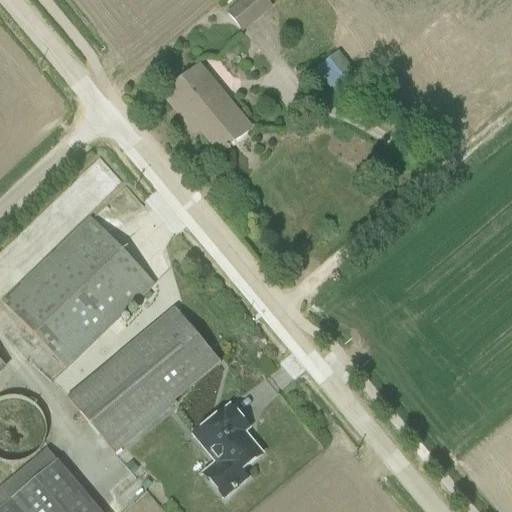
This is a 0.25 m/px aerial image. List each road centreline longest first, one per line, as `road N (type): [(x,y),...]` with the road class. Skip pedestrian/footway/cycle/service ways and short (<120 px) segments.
road 1 (tertiary): [(432,511),(103,115)]
road 2 (tertiary): [(103,115),(6,0)]
road 3 (unclassified): [(0,211),(103,115)]
